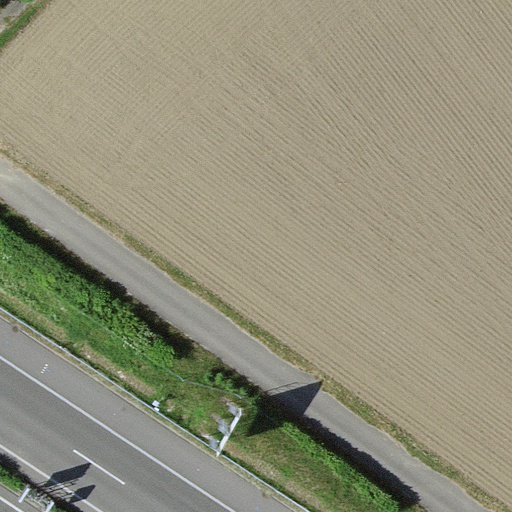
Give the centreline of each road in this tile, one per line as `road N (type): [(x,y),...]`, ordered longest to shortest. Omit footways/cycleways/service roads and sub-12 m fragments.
road 1 (track): [(465,511),(0,174)]
road 2 (motorway): [(167,511),(0,400)]
